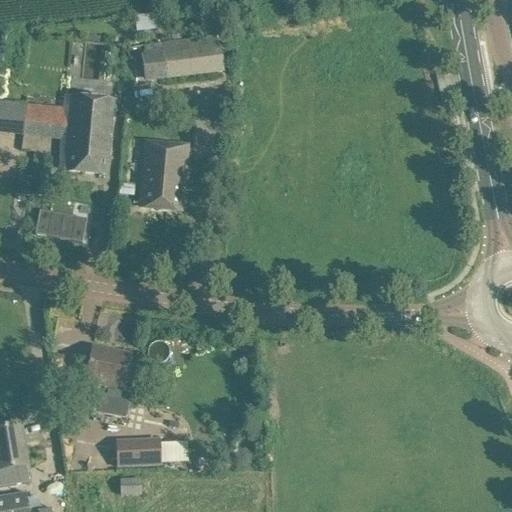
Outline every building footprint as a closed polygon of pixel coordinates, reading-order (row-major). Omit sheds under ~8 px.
[(18,48),(30,49),(32,36),(7,34),(3,70),(16,72),(18,48)] [(130,81),(142,80),(142,83),(223,74),(219,39),(126,49),(130,81)] [(72,108),(26,105),(24,128),(73,133),(69,172),(105,176),(114,100),(73,96),(72,108)] [(146,147),(141,208),(181,212),(187,151),(146,147)] [(32,185),(31,190),(35,195),(40,195),(45,192),(45,187),(42,182),(37,182),(32,185)] [(36,223),(32,247),(80,254),(84,230),(36,223)] [(123,390),(129,356),(93,349),(87,383),(100,385),(95,413),(126,419),(131,395),(122,394),(122,390),(123,390)] [(0,472),(27,467),(20,427),(0,429),(0,472)] [(117,444),(118,467),(160,466),(159,442),(117,444)] [(386,477),(414,473),(412,461),(384,465),(386,477)] [(120,498),(141,497),(140,480),(119,480),(120,498)] [(0,511),(29,511),(27,495),(0,499),(0,511)]
